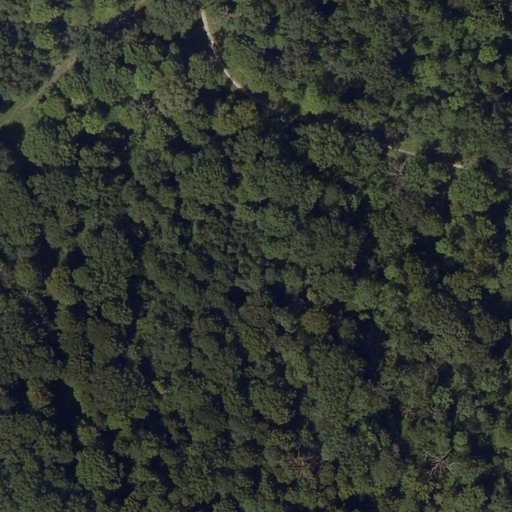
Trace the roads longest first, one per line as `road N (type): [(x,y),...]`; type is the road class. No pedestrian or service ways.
road 1 (track): [(511,177),(273,100),(232,59),(211,0)]
road 2 (track): [(154,0),(24,113)]
